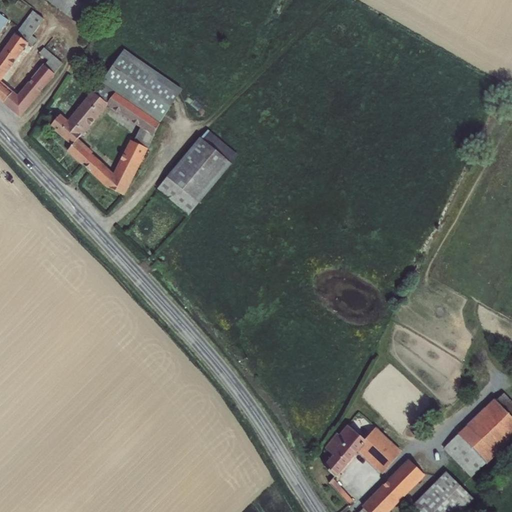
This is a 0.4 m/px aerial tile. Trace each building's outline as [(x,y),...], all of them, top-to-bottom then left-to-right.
[(55,0),(76,15),(86,0),(55,0)] [(104,0),(86,0),(76,15),(88,23),(99,8),(104,0)] [(99,8),(88,23),(96,28),(106,13),(99,8)] [(36,9),(0,60),(0,93),(24,114),(68,61),(50,45),(45,50),(55,59),(22,96),(4,80),(30,41),(36,45),(41,38),(35,34),(47,17),(36,9)] [(128,49),(105,82),(145,109),(165,89),(177,102),(186,89),(128,49)] [(164,121),(145,109),(105,82),(104,81),(72,120),(63,112),(55,123),(76,142),(71,147),(110,184),(127,193),(164,121)] [(164,121),(177,102),(165,89),(145,109),(164,121)] [(243,154),(213,130),(174,176),(203,200),(243,154)] [(174,176),(164,188),(193,213),(203,200),(174,176)] [(511,439),(511,410),(499,397),(461,432),(489,461),(511,439)] [(330,463),(339,474),(362,447),(386,470),(404,449),(387,433),(378,425),(368,436),(353,423),(344,433),(342,431),(329,448),(337,456),(330,463)] [(489,461),(461,432),(448,445),(476,474),(489,461)] [(386,511),(428,471),(413,457),(367,506),(373,511),(386,511)] [(459,511),(476,496),(450,469),(417,500),(428,511),(459,511)] [(333,481),(353,504),(359,499),(338,475),(333,481)]
